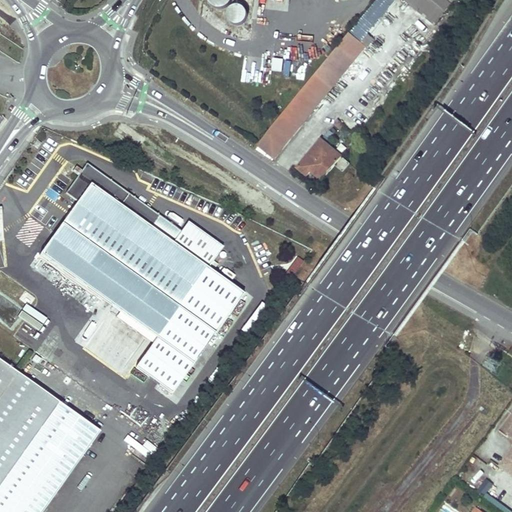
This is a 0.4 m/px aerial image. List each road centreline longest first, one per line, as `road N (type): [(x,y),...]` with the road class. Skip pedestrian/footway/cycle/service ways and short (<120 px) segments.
road 1 (motorway): [(511,56),(180,511)]
road 2 (motorway): [(224,511),(511,115)]
road 3 (tertiary): [(276,179),(492,311)]
road 4 (tertiary): [(90,103),(156,111),(276,179)]
road 5 (tertiary): [(276,179),(111,65)]
